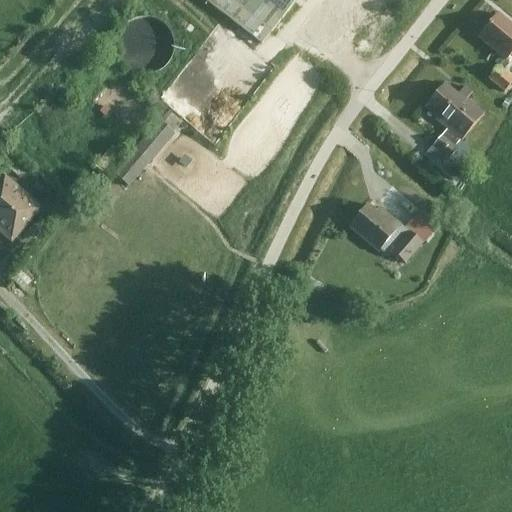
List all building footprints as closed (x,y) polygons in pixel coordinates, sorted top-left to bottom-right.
[(254,41),(261,46),(297,0),(202,0),(226,19),(221,25),(249,48),(254,41)] [(511,22),(506,18),(488,41),(511,60),(511,22)] [(511,83),(511,79),(502,73),(495,82),(506,91),(511,83)] [(462,93),(450,85),(431,109),(469,139),(485,117),(469,104),(477,94),(467,86),(462,93)] [(114,177),(128,189),(148,165),(149,166),(175,135),(159,122),(133,152),(134,153),(114,177)] [(467,149),(447,134),(427,161),(457,184),(465,173),(455,165),(467,149)] [(51,195),(40,208),(4,177),(3,178),(0,175),(0,236),(11,246),(36,217),(47,227),(65,206),(51,195)] [(406,233),(374,207),(357,227),(389,254),(394,247),(406,233)] [(411,261),(423,247),(406,233),(394,247),(411,261)]
